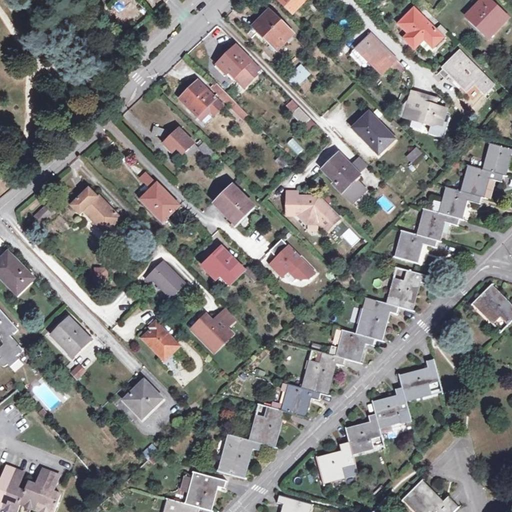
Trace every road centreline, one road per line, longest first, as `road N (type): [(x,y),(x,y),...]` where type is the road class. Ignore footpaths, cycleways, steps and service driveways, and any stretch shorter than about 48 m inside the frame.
road 1 (residential): [(484,263),(241,509)]
road 2 (residential): [(138,365),(0,223)]
road 3 (residential): [(212,13),(330,131)]
road 4 (tertiary): [(101,119),(212,13)]
road 5 (residential): [(101,119),(208,225)]
road 6 (tertiary): [(0,208),(101,119)]
